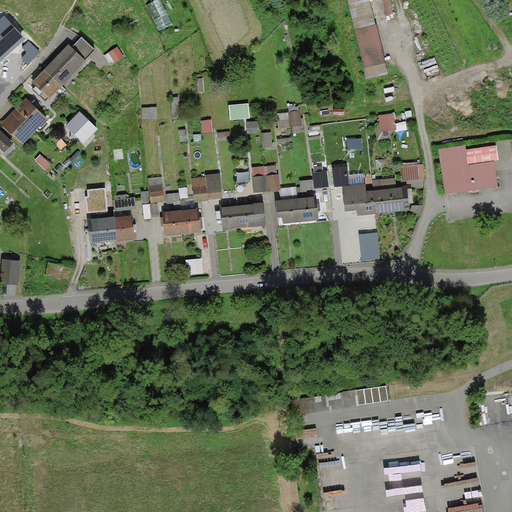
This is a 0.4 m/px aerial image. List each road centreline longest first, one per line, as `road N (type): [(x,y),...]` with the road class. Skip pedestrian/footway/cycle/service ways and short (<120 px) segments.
road 1 (residential): [(400,274),(0,306)]
road 2 (track): [(269,414),(227,428),(174,429),(0,414)]
road 3 (track): [(416,94),(504,58),(500,35),(471,0)]
road 4 (residential): [(400,274),(430,204),(425,145)]
